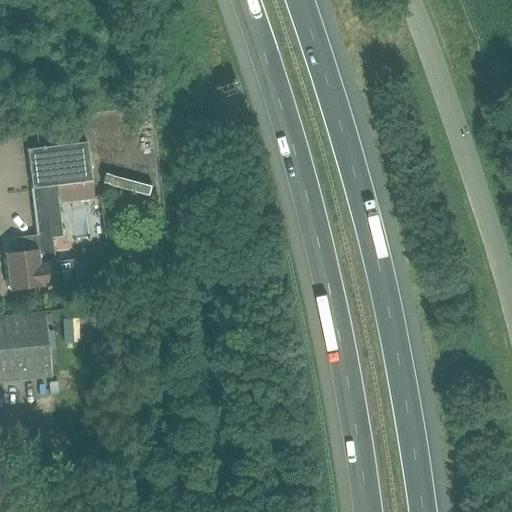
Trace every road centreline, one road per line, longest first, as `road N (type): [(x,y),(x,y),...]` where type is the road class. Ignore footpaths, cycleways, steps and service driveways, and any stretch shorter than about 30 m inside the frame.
road 1 (motorway): [(423,511),(355,171),(299,0)]
road 2 (motorway): [(246,0),(333,300),(367,511)]
road 3 (unclassified): [(511,298),(400,0)]
